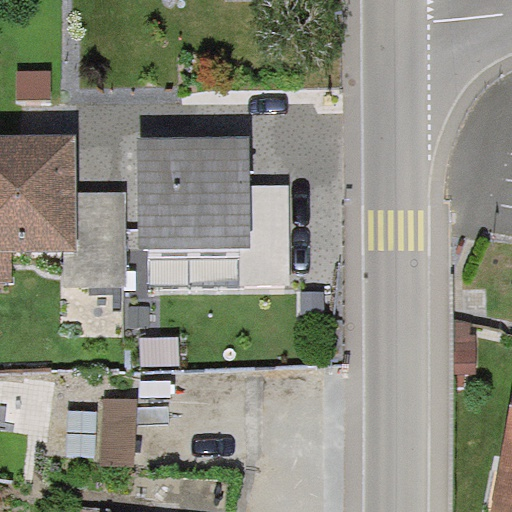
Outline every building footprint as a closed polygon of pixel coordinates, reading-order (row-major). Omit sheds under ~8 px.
[(51,74),(19,74),(19,102),(51,102),(51,74)] [(77,140),(0,140),(0,284),(12,284),(12,256),(65,255),(77,255),(77,194),(77,140)] [(249,141),(138,142),(139,194),(139,248),(139,253),(241,254),(252,254),(251,187),(249,141)] [(290,187),(251,187),(252,254),(241,254),(241,287),(291,286),(290,187)] [(126,194),(77,194),(77,255),(65,255),(65,288),(127,288),(127,249),(126,194)] [(139,194),(126,194),(127,249),(139,248),(139,194)] [(138,402),(105,400),(102,465),(135,467),(138,402)] [(511,511),(511,413),(491,511),(511,511)]
